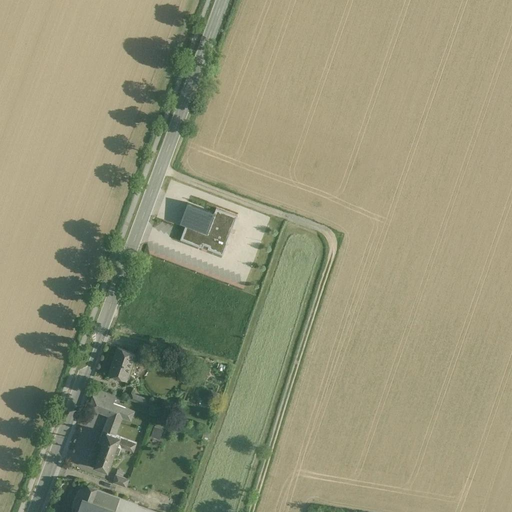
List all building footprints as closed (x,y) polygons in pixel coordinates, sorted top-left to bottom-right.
[(188,202),(180,224),(186,226),(180,239),(203,248),(204,245),(208,247),(208,249),(223,255),(238,215),(216,208),(215,212),(188,202)] [(153,347),(142,343),(137,356),(136,359),(147,363),(153,347)] [(137,356),(118,348),(109,374),(128,381),(136,359),(137,356)] [(120,397),(96,388),(89,408),(109,416),(98,443),(103,445),(108,431),(116,435),(123,417),(131,420),(134,412),(117,405),(120,397)] [(148,399),(133,394),(131,399),(146,405),(148,399)] [(161,439),(164,429),(154,425),(151,436),(161,439)] [(116,435),(108,431),(103,445),(95,466),(108,471),(116,450),(119,451),(121,446),(134,451),(137,442),(116,435)] [(130,479),(117,474),(114,483),(127,487),(130,479)] [(119,511),(125,499),(98,489),(99,488),(90,485),(85,500),(118,511),(119,511)] [(118,511),(85,500),(84,499),(79,511),(118,511)] [(146,511),(149,508),(125,499),(119,511),(146,511)]
